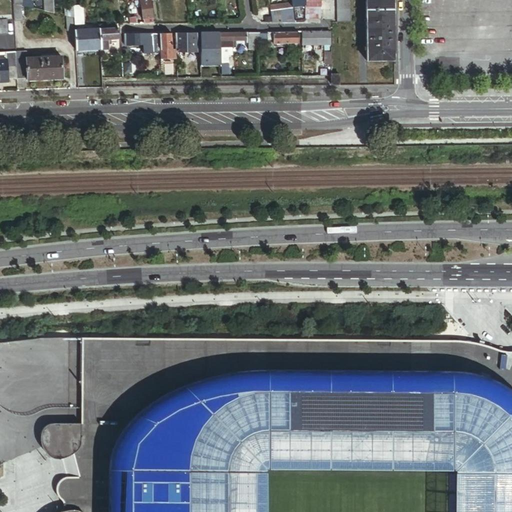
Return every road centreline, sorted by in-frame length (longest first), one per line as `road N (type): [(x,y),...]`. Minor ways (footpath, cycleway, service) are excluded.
road 1 (primary): [(511,228),(279,232),(0,258)]
road 2 (primary): [(0,287),(179,274),(511,272)]
road 3 (unknown): [(0,135),(511,114)]
road 4 (tertiary): [(407,103),(0,112)]
